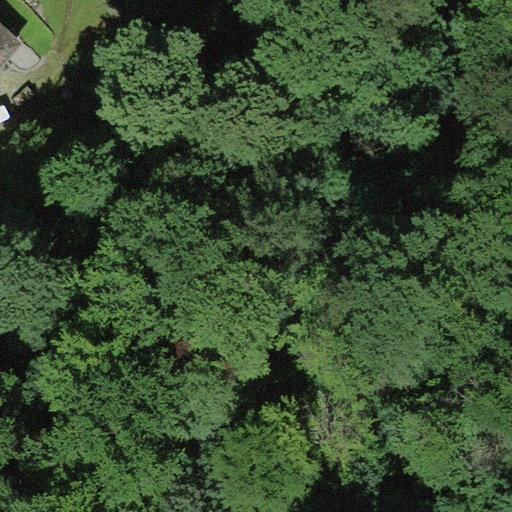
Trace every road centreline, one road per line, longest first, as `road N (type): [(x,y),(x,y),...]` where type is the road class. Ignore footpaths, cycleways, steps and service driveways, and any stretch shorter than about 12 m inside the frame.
road 1 (track): [(0,411),(308,0)]
road 2 (unknown): [(72,0),(35,81),(0,108)]
